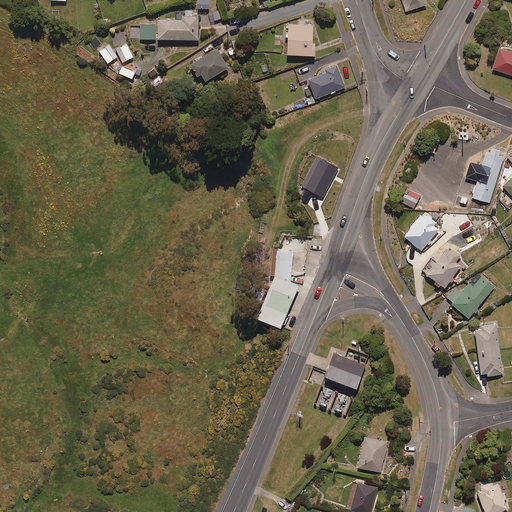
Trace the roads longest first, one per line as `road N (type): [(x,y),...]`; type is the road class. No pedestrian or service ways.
road 1 (secondary): [(314,318),(233,511)]
road 2 (secondary): [(417,82),(358,196)]
road 3 (secondary): [(440,424),(426,365),(393,308)]
